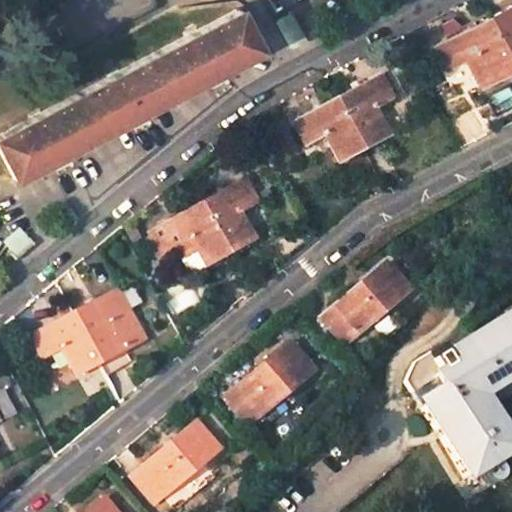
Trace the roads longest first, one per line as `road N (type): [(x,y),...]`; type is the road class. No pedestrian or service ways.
road 1 (residential): [(430,0),(195,132),(0,300)]
road 2 (residential): [(12,511),(344,230),(395,196)]
road 3 (residential): [(395,196),(511,140)]
